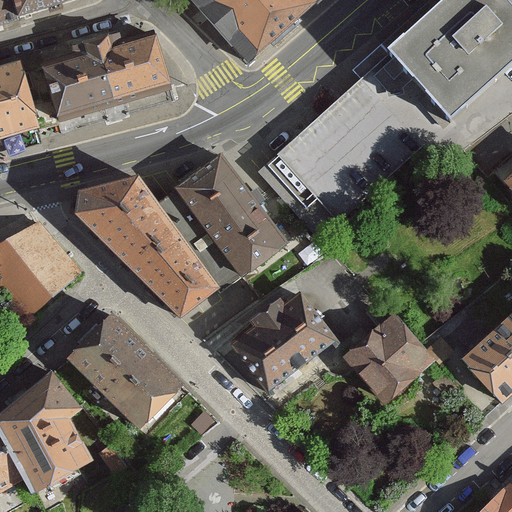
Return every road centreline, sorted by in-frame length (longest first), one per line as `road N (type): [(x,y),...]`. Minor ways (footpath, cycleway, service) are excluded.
road 1 (primary): [(13,177),(180,134),(246,106)]
road 2 (residential): [(238,413),(113,288)]
road 3 (primary): [(246,106),(284,83),(376,0)]
road 4 (unclassified): [(145,1),(0,48)]
road 5 (unclassified): [(113,288),(13,177)]
road 6 (residential): [(238,413),(129,511)]
road 7 (residential): [(113,288),(0,381)]
road 8 (unclassified): [(246,106),(145,1)]
road 9 (residential): [(335,511),(238,413)]
road 10 (residential): [(511,428),(418,511)]
